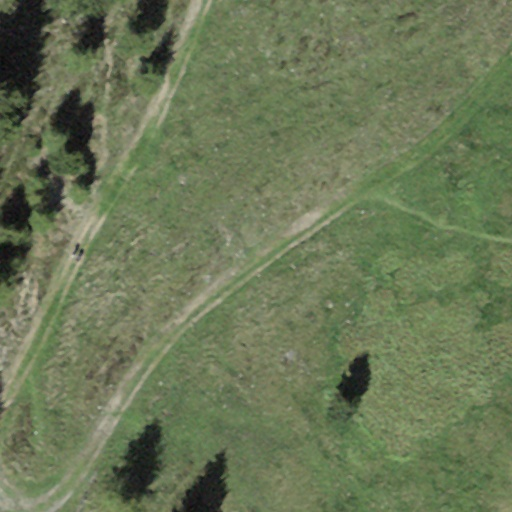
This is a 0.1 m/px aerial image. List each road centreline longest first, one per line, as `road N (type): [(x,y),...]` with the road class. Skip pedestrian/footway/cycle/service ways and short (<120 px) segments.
road 1 (track): [(511,43),(234,299),(54,491),(4,504),(0,481)]
road 2 (track): [(0,423),(181,64),(203,0)]
